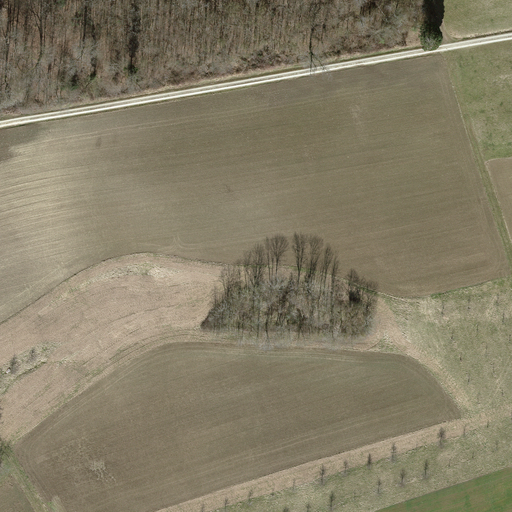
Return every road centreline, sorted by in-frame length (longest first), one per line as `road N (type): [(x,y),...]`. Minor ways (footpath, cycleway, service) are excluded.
road 1 (track): [(511,36),(0,124)]
road 2 (track): [(446,47),(511,249)]
